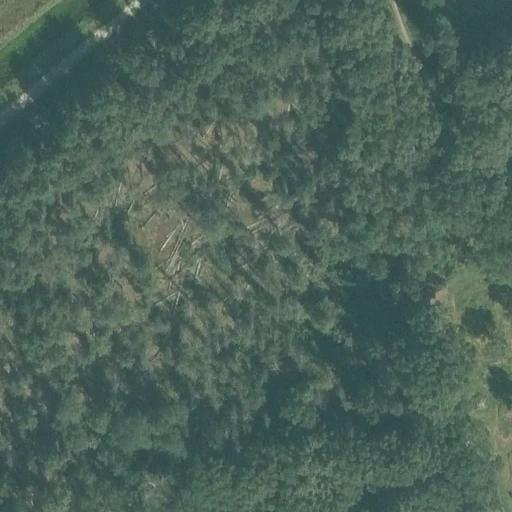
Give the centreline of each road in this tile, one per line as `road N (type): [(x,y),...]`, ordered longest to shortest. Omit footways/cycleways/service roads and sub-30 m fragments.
road 1 (track): [(24,511),(53,478),(238,447),(279,403),(317,326),(345,225),(388,209),(440,151),(475,133)]
road 2 (track): [(430,77),(296,156),(223,177),(120,166),(0,268)]
